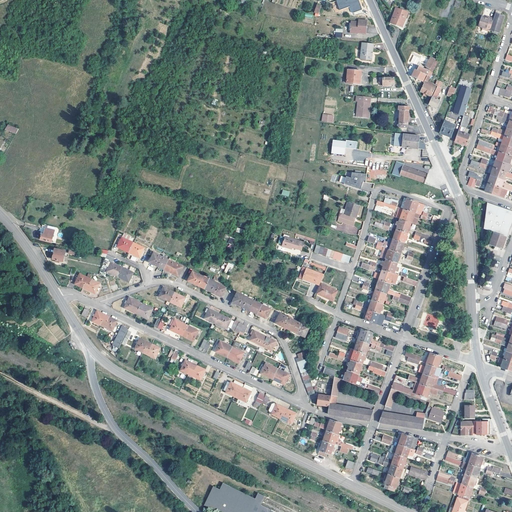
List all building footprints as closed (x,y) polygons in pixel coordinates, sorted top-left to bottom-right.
[(336,0),(339,9),(349,6),(351,13),(361,10),(358,0),(336,0)] [(407,12),(395,8),(390,22),(402,26),(407,12)] [(493,20),(490,30),(498,33),(503,16),(495,14),(493,19),(493,20)] [(490,30),(493,20),(485,18),(481,17),(478,25),(482,27),(487,28),(487,30),(489,31),(490,30)] [(367,21),(359,20),(359,21),(351,21),(349,32),(357,33),(366,34),(366,26),(367,21)] [(373,43),(361,43),(360,60),(371,61),(372,54),(371,54),(371,51),(372,52),(373,43)] [(410,62),(417,65),(420,58),(413,55),(410,62)] [(431,66),(435,59),(430,57),(426,66),(426,67),(425,69),(419,66),(418,69),(416,71),(415,70),(411,76),(422,82),(425,75),(426,76),(431,66)] [(431,66),(426,76),(422,84),(423,85),(420,92),(424,93),(423,95),(426,97),(427,95),(431,97),(436,85),(428,80),(438,61),(435,59),(431,66)] [(348,70),(347,83),(360,85),(361,72),(348,70)] [(393,83),(394,78),(383,78),(383,86),(390,87),(390,84),(393,83)] [(442,82),(439,81),(438,84),(437,86),(433,94),(428,105),(436,109),(440,101),(436,99),(441,88),(440,88),(442,82)] [(461,84),(458,83),(455,90),(448,109),(451,110),(455,101),(455,102),(456,97),(460,86),(461,84)] [(457,122),(460,123),(463,115),(471,89),(461,86),(457,98),(453,113),(460,115),(457,122)] [(455,89),(449,87),(446,95),(452,97),(455,89)] [(511,91),(506,90),(500,88),(498,94),(509,97),(510,95),(511,95),(511,91)] [(370,97),(356,96),(356,102),(357,102),(356,117),(368,118),(368,112),(366,112),(367,102),(369,102),(370,97)] [(399,117),(408,117),(409,107),(398,106),(398,111),(399,111),(399,117)] [(487,112),(497,115),(502,117),(507,119),(509,113),(489,106),(487,112)] [(477,112),(472,111),(470,118),(472,119),(467,134),(463,133),(458,131),(454,141),(465,145),(466,146),(471,131),(477,112)] [(332,116),(323,115),(322,122),(328,123),(331,123),(332,116)] [(463,115),(460,123),(459,127),(464,128),(469,117),(463,115)] [(408,125),(408,117),(399,117),(399,123),(396,126),(399,129),(406,130),(407,125),(408,125)] [(511,129),(511,120),(509,120),(507,119),(502,117),(501,120),(501,121),(508,124),(507,128),(511,129)] [(455,125),(444,121),(439,133),(448,136),(450,137),(455,125)] [(19,129),(8,124),(5,129),(16,133),(19,129)] [(496,133),(492,131),(481,128),(480,130),(495,136),(496,137),(503,139),(501,143),(508,146),(510,138),(504,136),(496,133)] [(401,147),(404,147),(426,150),(424,143),(421,143),(418,143),(419,140),(419,137),(400,134),(399,144),(401,145),(401,147)] [(479,140),(478,144),(491,149),(492,145),(479,140)] [(508,146),(501,143),(496,142),(495,145),(497,146),(500,147),(498,151),(505,154),(508,146)] [(505,154),(498,151),(496,150),(491,149),(478,144),(476,148),(497,156),(496,159),(502,162),(505,154)] [(344,155),(345,147),(332,146),(331,153),(344,155)] [(404,147),(401,147),(397,146),(396,154),(403,155),(404,147)] [(505,154),(502,162),(509,164),(511,156),(505,154)] [(500,169),(502,162),(496,159),(495,161),(494,163),(493,167),(500,169)] [(404,164),(397,162),(392,174),(399,177),(400,175),(424,183),(427,174),(403,166),(404,164)] [(511,165),(509,164),(502,162),(500,169),(508,172),(511,165)] [(490,175),(497,177),(500,169),(493,167),(491,174),(490,175)] [(511,173),(508,172),(500,169),(497,177),(504,180),(505,177),(511,179),(511,173)] [(346,177),(344,184),(359,188),(359,186),(362,187),(363,180),(365,180),(366,174),(351,172),(351,178),(346,177)] [(470,177),(474,179),(476,179),(481,181),(482,178),(475,176),(476,174),(469,172),(468,177),(470,177)] [(487,183),(494,186),(497,177),(490,175),(487,174),(485,179),(489,180),(487,183)] [(502,184),(504,180),(497,177),(494,186),(506,190),(511,191),(511,188),(510,188),(511,187),(502,184)] [(485,191),(491,194),(494,186),(487,183),(485,191)] [(504,198),(506,190),(494,186),(491,194),(504,198)] [(404,206),(403,209),(407,211),(409,206),(411,207),(413,201),(407,199),(406,203),(404,202),(403,205),(404,206)] [(418,202),(413,201),(411,207),(409,206),(407,211),(410,211),(419,214),(420,215),(423,205),(421,204),(420,204),(417,203),(418,202)] [(362,206),(350,202),(346,212),(345,215),(342,214),(340,221),(356,226),(357,222),(356,222),(353,221),(354,218),(357,219),(358,219),(362,206)] [(507,238),(509,231),(511,227),(509,227),(510,225),(511,220),(511,211),(502,208),(491,204),(488,211),(491,212),(487,223),(485,223),(483,229),(493,232),(488,245),(502,250),(506,237),(507,238)] [(400,219),(404,221),(406,216),(408,217),(410,211),(407,211),(403,209),(400,208),(399,208),(396,218),(400,219)] [(406,216),(404,221),(406,221),(410,223),(415,225),(419,214),(410,211),(408,217),(406,216)] [(437,225),(438,221),(432,219),(427,217),(420,215),(419,218),(428,221),(428,220),(431,221),(430,223),(437,225)] [(404,227),(406,221),(404,221),(400,219),(399,222),(397,222),(396,224),(393,224),(381,220),(379,223),(392,228),(396,229),(400,231),(402,226),(404,227)] [(410,223),(406,221),(404,227),(402,226),(400,231),(403,232),(407,233),(408,230),(409,230),(411,227),(409,226),(410,223)] [(392,228),(379,223),(375,222),(374,225),(391,231),(392,228)] [(55,231),(46,229),(44,234),(43,234),(41,240),(52,243),(55,231)] [(403,232),(400,231),(396,229),(395,232),(394,232),(393,236),(394,236),(393,239),(397,241),(399,236),(401,237),(403,232)] [(407,233),(403,232),(401,237),(399,236),(397,241),(399,241),(403,243),(405,240),(406,240),(407,237),(406,236),(407,233)] [(419,237),(424,239),(429,241),(430,237),(420,234),(420,235),(412,232),(411,235),(419,237)] [(129,252),(133,243),(122,237),(118,247),(129,252)] [(303,243),(285,238),(282,247),(291,249),(292,248),(292,247),(301,249),(303,243)] [(392,242),(393,239),(389,238),(387,243),(384,241),(383,244),(382,244),(381,247),(383,247),(389,249),(390,246),(389,246),(390,242),(392,242)] [(399,241),(397,241),(393,239),(392,242),(390,242),(389,246),(390,246),(389,249),(393,251),(395,246),(397,247),(399,241)] [(403,243),(399,241),(397,247),(395,246),(393,251),(396,252),(400,253),(401,250),(402,250),(404,246),(403,245),(403,243)] [(133,243),(129,252),(140,257),(140,255),(143,250),(144,248),(133,243)] [(389,249),(383,247),(380,257),(386,259),(387,257),(385,256),(387,252),(388,252),(389,249)] [(66,251),(55,249),(52,259),(54,259),(60,261),(63,262),(66,251)] [(100,256),(106,258),(107,254),(108,250),(102,249),(100,256)] [(387,257),(386,259),(390,261),(392,256),(394,257),(396,252),(393,251),(389,249),(388,252),(387,252),(385,256),(387,257)] [(400,253),(396,252),(394,257),(392,256),(390,261),(393,262),(397,263),(398,259),(399,260),(400,256),(399,256),(400,253)] [(159,267),(164,269),(168,260),(154,253),(150,262),(155,265),(156,265),(158,267),(159,267)] [(107,254),(106,258),(105,259),(108,261),(111,263),(112,263),(114,258),(107,254)] [(390,261),(386,259),(385,263),(382,262),(381,266),(383,266),(382,270),(386,271),(388,266),(391,267),(393,262),(390,261)] [(181,266),(168,260),(164,269),(170,272),(169,272),(172,274),(173,273),(179,276),(183,267),(181,266)] [(397,263),(393,262),(391,267),(388,266),(386,271),(389,272),(393,273),(394,271),(397,272),(398,268),(395,267),(397,263)] [(107,271),(118,276),(122,268),(112,263),(111,263),(109,268),(107,271)] [(307,264),(305,263),(299,276),(303,278),(305,274),(303,273),(306,267),(307,264)] [(324,275),(306,267),(303,273),(305,274),(303,278),(319,286),(324,275)] [(122,268),(118,276),(129,282),(130,279),(132,280),(134,276),(132,275),(133,273),(122,268)] [(379,279),(383,281),(385,276),(387,277),(389,272),(386,271),(382,270),(381,273),(380,272),(378,276),(380,276),(379,279)] [(198,286),(205,289),(209,280),(197,274),(197,272),(195,271),(194,272),(193,272),(188,281),(193,283),(198,286)] [(385,276),(383,281),(385,282),(390,283),(394,285),(398,275),(393,273),(389,272),(387,277),(385,276)] [(75,284),(83,288),(85,283),(89,285),(92,280),(89,278),(79,274),(75,284)] [(417,282),(410,279),(406,278),(404,277),(402,281),(416,286),(417,282)] [(375,289),(379,291),(381,286),(384,287),(385,282),(383,281),(379,279),(378,282),(377,281),(375,286),(376,286),(375,289)] [(85,283),(83,288),(85,289),(94,293),(96,291),(97,292),(99,288),(97,287),(99,283),(92,280),(89,285),(85,283)] [(226,288),(209,280),(205,289),(211,292),(217,294),(221,297),(226,288)] [(388,286),(390,283),(385,282),(384,287),(381,286),(379,291),(382,292),(386,293),(387,290),(389,290),(390,287),(388,286)] [(337,291),(321,284),(316,294),(332,301),(337,291)] [(170,301),(174,293),(164,288),(163,289),(161,288),(159,291),(162,292),(160,296),(167,300),(170,301)] [(372,300),(376,301),(378,296),(380,297),(382,292),(379,291),(375,289),(375,292),(373,292),(371,296),(373,296),(372,300)] [(394,296),(410,302),(412,298),(400,293),(400,294),(390,291),(389,294),(394,296)] [(378,302),(383,303),(384,299),(385,300),(386,296),(385,296),(386,293),(382,292),(380,297),(378,296),(376,301),(378,302)] [(187,299),(174,293),(170,301),(181,307),(181,306),(182,303),(183,302),(185,303),(187,299)] [(243,307),(249,310),(253,301),(251,300),(251,298),(247,296),(246,298),(237,293),(233,302),(238,305),(243,307)] [(410,302),(394,296),(393,300),(409,305),(410,302)] [(136,313),(141,303),(129,298),(125,308),(136,313)] [(254,299),(253,301),(249,310),(256,313),(261,316),(266,318),(271,307),(265,305),(264,306),(258,303),(258,301),(254,299)] [(376,301),(372,300),(371,302),(369,301),(368,306),(370,306),(368,310),(372,311),(374,307),(377,307),(378,302),(376,301)] [(502,306),(511,309),(511,305),(498,301),(497,304),(502,306)] [(375,312),(379,313),(380,309),(381,310),(383,306),(382,306),(383,303),(378,302),(377,307),(374,307),(372,311),(375,312)] [(141,303),(136,313),(148,319),(152,309),(141,303)] [(205,318),(215,323),(219,315),(207,309),(205,312),(207,314),(205,318)] [(375,312),(372,311),(368,310),(367,312),(366,312),(364,316),(366,316),(365,320),(369,321),(371,316),(373,317),(375,312)] [(92,321),(100,325),(102,320),(106,322),(109,317),(97,311),(92,321)] [(285,327),(290,330),(291,327),(294,321),(291,319),(291,317),(289,317),(288,318),(285,316),(286,314),(281,312),(276,323),(282,325),(281,326),(284,328),(285,327)] [(379,313),(375,312),(373,317),(371,316),(369,321),(380,325),(383,315),(379,313)] [(427,313),(423,324),(436,329),(440,317),(427,313)] [(219,315),(215,323),(226,328),(227,327),(230,320),(219,315)] [(117,321),(109,317),(106,322),(102,320),(100,325),(102,326),(112,330),(117,321)] [(182,335),(186,325),(175,320),(174,321),(172,320),(171,324),(172,325),(170,330),(182,335)] [(239,333),(239,331),(243,325),(234,321),(234,322),(231,328),(239,333)] [(291,327),(290,330),(295,332),(295,333),(299,334),(304,336),(309,327),(305,326),(306,325),(304,324),(303,325),(302,325),(303,323),(300,321),(299,323),(294,321),(291,327)] [(506,329),(507,325),(494,321),(493,324),(506,329)] [(186,325),(182,335),(193,341),(198,331),(186,325)] [(337,332),(346,335),(348,330),(338,326),(336,332),(337,332)] [(128,330),(122,327),(112,345),(118,348),(128,330)] [(359,337),(358,339),(362,341),(364,336),(366,337),(368,332),(361,329),(361,332),(357,331),(356,336),(359,337)] [(131,332),(128,330),(122,341),(126,343),(131,332)] [(250,340),(261,345),(265,336),(252,330),(250,334),(252,336),(252,337),(250,340)] [(346,335),(337,332),(335,337),(346,341),(348,336),(346,335)] [(372,333),(368,332),(366,337),(364,336),(362,341),(365,342),(369,343),(371,344),(381,348),(393,352),(395,347),(386,344),(386,345),(372,340),(373,337),(371,336),(372,333)] [(495,338),(505,342),(507,338),(503,337),(503,334),(497,332),(496,334),(495,338)] [(265,336),(261,345),(272,350),(276,342),(265,336)] [(511,344),(509,343),(505,342),(495,338),(493,338),(492,340),(508,346),(507,349),(505,348),(504,350),(505,351),(511,353),(511,344)] [(149,350),(151,344),(150,343),(140,339),(135,348),(143,352),(145,348),(149,350)] [(363,346),(365,342),(362,341),(358,339),(357,342),(356,342),(355,344),(355,343),(354,345),(356,346),(355,349),(359,351),(360,346),(363,346)] [(227,357),(232,347),(220,341),(215,351),(227,357)] [(368,346),(369,343),(365,342),(363,346),(360,346),(359,351),(361,352),(365,353),(366,350),(368,351),(369,347),(368,346)] [(159,348),(151,344),(149,350),(145,348),(143,352),(145,353),(155,358),(157,352),(159,353),(160,350),(159,349),(159,348)] [(232,347),(227,357),(239,363),(240,360),(242,361),(244,358),(245,356),(243,354),(243,352),(232,347)] [(359,351),(355,349),(351,348),(348,358),(351,359),(355,361),(357,356),(359,357),(361,352),(359,351)] [(179,354),(174,351),(170,359),(175,361),(179,354)] [(510,361),(511,354),(511,353),(505,351),(503,355),(504,356),(503,359),(510,361)] [(365,353),(361,352),(359,357),(357,356),(355,361),(358,362),(362,363),(363,360),(365,360),(366,356),(364,356),(365,353)] [(414,359),(419,361),(420,358),(415,356),(406,353),(405,356),(408,357),(414,359)] [(424,363),(427,364),(431,365),(433,360),(435,361),(437,355),(430,353),(429,356),(427,355),(424,363)] [(431,365),(433,366),(437,367),(438,364),(440,365),(441,361),(440,361),(441,357),(437,355),(435,361),(433,360),(431,365)] [(358,362),(355,361),(351,359),(350,363),(349,362),(348,364),(347,365),(349,366),(347,370),(352,371),(354,366),(356,367),(358,362)] [(510,361),(503,359),(502,363),(500,367),(507,370),(510,361)] [(194,371),(197,366),(195,365),(185,361),(181,370),(188,374),(191,369),(194,371)] [(370,366),(374,367),(382,370),(383,366),(371,361),(371,363),(370,366)] [(362,363),(358,362),(356,367),(354,366),(352,371),(354,372),(358,374),(359,370),(361,370),(361,368),(362,369),(362,367),(361,367),(362,363)] [(261,373),(272,379),(277,368),(266,363),(261,373)] [(423,373),(427,375),(429,370),(431,371),(433,366),(431,365),(427,364),(426,367),(421,365),(419,372),(423,373)] [(204,370),(197,366),(194,371),(191,369),(188,374),(190,375),(200,380),(204,370)] [(374,367),(370,366),(369,369),(373,370),(373,371),(374,371),(373,372),(385,376),(386,372),(382,370),(374,367)] [(429,370),(427,375),(430,376),(437,378),(440,368),(437,367),(433,366),(431,371),(429,370)] [(335,371),(325,367),(323,372),(334,376),(335,371)] [(277,368),(272,379),(284,384),(289,374),(277,368)] [(344,380),(348,381),(350,376),(352,377),(354,372),(352,371),(347,370),(346,373),(345,372),(345,374),(344,376),(345,376),(344,380)] [(461,375),(455,373),(449,371),(447,374),(453,376),(452,377),(460,380),(461,375)] [(350,376),(348,381),(355,384),(356,380),(361,382),(362,378),(357,377),(358,374),(354,372),(352,377),(350,376)] [(416,382),(424,385),(426,380),(428,381),(430,376),(427,375),(423,373),(422,376),(421,376),(420,379),(415,378),(414,382),(416,382)] [(340,378),(334,376),(331,395),(330,399),(336,400),(340,378)] [(426,380),(424,385),(426,386),(430,387),(433,388),(438,390),(442,391),(443,388),(444,387),(435,384),(436,381),(437,378),(430,376),(428,381),(426,380)] [(226,392),(234,396),(236,391),(240,393),(243,388),(240,387),(230,382),(230,383),(226,391),(226,392)] [(362,386),(374,391),(379,392),(380,389),(362,382),(360,386),(362,386)] [(396,391),(420,399),(421,396),(420,395),(422,390),(424,391),(426,386),(424,385),(416,382),(413,390),(403,387),(403,386),(393,382),(391,389),(396,391)] [(437,394),(438,390),(433,388),(430,387),(426,386),(424,391),(422,390),(420,395),(421,396),(420,399),(425,401),(428,394),(429,394),(430,392),(437,394)] [(236,391),(234,396),(236,397),(246,402),(250,392),(243,388),(240,393),(236,391)] [(264,395),(260,393),(256,400),(261,403),(264,395)] [(329,406),(330,399),(331,395),(318,393),(316,404),(329,406)] [(395,395),(389,393),(384,408),(389,410),(395,395)] [(336,400),(330,399),(329,406),(328,414),(369,421),(373,411),(335,405),(336,400)] [(271,414),(279,418),(282,413),(286,415),(288,410),(286,409),(274,403),(271,404),(268,410),(269,411),(272,413),(271,414)] [(474,419),(474,406),(465,406),(465,419),(474,419)] [(424,416),(424,417),(440,423),(442,418),(444,418),(445,416),(443,415),(444,412),(428,407),(424,416)] [(282,413),(279,418),(281,419),(291,424),(296,414),(288,410),(286,415),(282,413)] [(423,419),(424,417),(424,416),(416,413),(414,418),(383,412),(379,423),(422,430),(423,419)] [(330,432),(333,433),(337,434),(338,431),(340,431),(341,427),(340,426),(341,423),(337,422),(330,420),(329,423),(327,422),(326,425),(326,426),(328,427),(326,430),(330,432)] [(461,422),(461,430),(461,435),(468,435),(476,435),(476,422),(461,422)] [(486,422),(476,422),(476,435),(481,435),(490,435),(490,427),(486,427),(486,422)] [(323,440),(327,441),(329,436),(331,437),(333,433),(330,432),(326,430),(326,433),(324,432),(322,436),(324,437),(323,440)] [(330,442),(334,444),(341,446),(343,443),(338,438),(338,437),(336,437),(337,434),(333,433),(331,437),(329,436),(327,441),(330,442)] [(402,434),(399,444),(403,446),(404,441),(407,441),(408,436),(402,434)] [(393,442),(383,439),(378,437),(374,436),(373,439),(376,440),(390,445),(391,443),(392,444),(393,442)] [(413,438),(408,436),(407,441),(404,441),(403,446),(405,447),(409,448),(413,449),(417,439),(413,438)] [(328,448),(330,442),(327,441),(323,440),(322,442),(320,442),(319,446),(321,447),(319,450),(324,452),(325,447),(328,448)] [(333,446),(334,444),(330,442),(328,448),(325,447),(324,452),(327,453),(330,454),(331,450),(333,451),(334,447),(333,446)] [(391,453),(395,454),(399,456),(401,451),(403,451),(405,447),(403,446),(399,444),(398,447),(394,446),(391,453)] [(409,448),(405,447),(403,451),(401,451),(399,456),(401,456),(406,458),(409,448)] [(422,452),(417,451),(416,454),(420,455),(420,456),(430,460),(431,456),(422,452)] [(399,456),(395,454),(393,460),(385,458),(380,457),(380,456),(373,453),(371,457),(392,464),(396,465),(397,461),(400,461),(401,456),(399,456)] [(463,462),(472,465),(474,460),(477,461),(478,456),(473,454),(472,453),(471,457),(470,457),(469,459),(466,458),(464,458),(463,462)] [(406,458),(401,456),(400,461),(397,461),(396,465),(398,466),(402,468),(403,465),(405,466),(406,462),(404,462),(406,458)] [(474,460),(472,465),(475,466),(479,468),(480,465),(482,465),(483,461),(481,460),(482,457),(478,456),(477,461),(474,460)] [(389,471),(392,464),(371,457),(370,461),(378,463),(387,466),(386,470),(389,471)] [(353,462),(346,460),(345,463),(346,464),(346,465),(345,466),(351,469),(353,462)] [(465,474),(469,475),(471,470),(473,471),(475,466),(472,465),(463,462),(461,467),(465,468),(465,470),(466,471),(465,474)] [(396,472),(398,466),(396,465),(392,464),(389,471),(388,474),(392,476),(394,471),(396,472)] [(402,468),(398,466),(396,472),(394,471),(392,476),(394,476),(399,478),(403,479),(406,469),(402,468)] [(469,475),(471,476),(476,478),(477,473),(479,474),(480,471),(478,470),(479,468),(475,466),(473,471),(471,470),(469,475)] [(379,471),(368,467),(367,472),(377,476),(379,471)] [(410,470),(426,476),(428,473),(411,467),(410,470)] [(497,474),(495,473),(485,470),(484,469),(482,472),(491,475),(491,476),(495,478),(497,474)] [(425,480),(426,476),(410,470),(409,474),(425,480)] [(437,476),(454,481),(457,482),(458,483),(459,483),(460,480),(450,477),(450,476),(438,472),(437,476)] [(388,474),(385,484),(389,486),(391,481),(393,481),(394,476),(392,476),(388,474)] [(471,476),(469,475),(465,474),(464,477),(463,477),(461,481),(462,481),(461,484),(465,485),(467,480),(470,481),(471,476)] [(399,478),(394,476),(393,481),(391,481),(389,486),(395,488),(399,478)] [(454,481),(437,476),(436,480),(448,484),(448,483),(453,484),(454,481)] [(476,478),(471,476),(470,481),(467,480),(465,485),(468,486),(472,488),(473,484),(475,484),(476,481),(474,480),(476,478)] [(251,495),(221,481),(218,487),(212,484),(203,503),(221,511),(278,511),(259,502),(250,498),(251,495)] [(453,493),(458,494),(462,496),(464,491),(466,491),(468,486),(465,485),(461,484),(459,483),(458,483),(457,487),(455,487),(453,493)] [(462,496),(469,498),(472,488),(468,486),(466,491),(464,491),(462,496)] [(262,495),(255,490),(253,496),(251,495),(250,498),(259,502),(262,495)] [(462,496),(458,494),(451,511),(463,511),(469,498),(462,496)]
